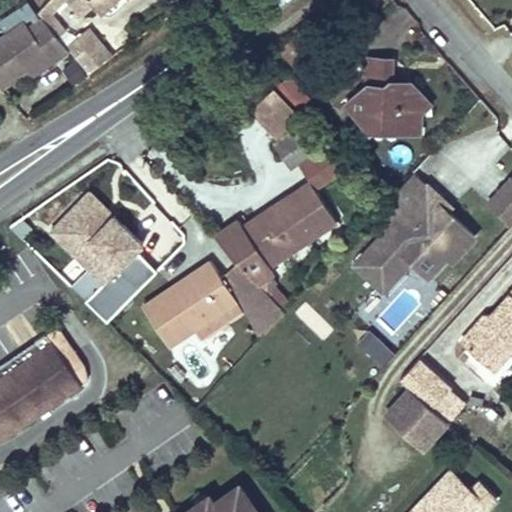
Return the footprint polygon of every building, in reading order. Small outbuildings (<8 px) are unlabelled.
[(49,11),(60,0),(48,0),(44,5),(49,11)] [(68,0),(81,14),(92,4),(101,14),(115,0),(68,0)] [(49,11),(44,5),(38,11),(38,12),(58,36),(66,30),(49,11)] [(65,42),(87,72),(111,55),(89,25),(65,42)] [(321,38),(311,25),(302,33),(312,46),(321,38)] [(319,58),(299,34),(281,49),(301,73),(319,58)] [(422,111),(413,102),(422,93),(409,79),(400,87),(392,78),(393,58),(368,57),(367,85),(346,102),(372,131),(399,133),(399,130),(420,131),(422,112),(422,111)] [(400,87),(409,79),(392,78),(400,87)] [(302,115),(274,86),(251,109),(279,138),(302,115)] [(431,103),(422,93),(413,102),(422,111),(422,112),(431,103)] [(270,264),(337,219),(316,188),(351,164),(330,143),(313,154),(310,149),(299,133),(295,128),(274,142),(292,168),(299,163),(311,180),(244,225),(240,218),(215,235),(238,261),(257,282),(272,271),(274,270),(270,264)] [(317,144),(307,128),(299,133),(310,149),(317,144)] [(424,189),(410,175),(369,220),(384,233),(404,211),(424,189)] [(511,177),(509,175),(483,201),(509,226),(511,222),(511,177)] [(104,320),(162,267),(87,186),(43,226),(84,271),(71,283),(104,320)] [(462,249),(475,234),(424,189),(404,211),(419,224),(399,246),(409,256),(414,260),(429,274),(456,244),(462,249)] [(404,211),(384,233),(399,246),(419,224),(404,211)] [(384,233),(347,274),(371,295),(390,275),(395,280),(414,260),(409,256),(399,246),(384,233)] [(452,260),(462,249),(456,244),(447,255),(452,260)] [(202,335),(242,309),(236,299),(237,299),(261,336),(285,312),(284,311),(266,291),(257,282),(238,261),(222,276),(211,259),(196,269),(201,276),(168,297),(164,291),(143,305),(169,344),(196,326),(202,335)] [(168,297),(201,276),(196,269),(164,291),(168,297)] [(274,283),(278,280),(272,271),(257,282),(266,291),(274,283)] [(395,280),(390,275),(371,295),(377,300),(395,280)] [(292,303),(274,283),(266,291),(284,311),(292,303)] [(493,370),(511,349),(511,291),(491,314),(485,322),(477,323),(461,341),(493,370)] [(485,322),(491,314),(484,314),(477,323),(485,322)] [(357,344),(382,366),(395,351),(370,329),(357,344)] [(82,383),(47,333),(0,364),(0,438),(18,426),(0,398),(0,376),(32,355),(61,397),(82,383)] [(460,345),(453,353),(487,382),(494,374),(460,345)] [(61,397),(32,355),(0,376),(0,398),(18,426),(61,397)] [(465,400),(418,357),(400,378),(447,420),(465,400)] [(465,511),(476,502),(476,492),(471,488),(451,469),(409,511),(465,511)] [(481,511),(496,496),(479,479),(471,488),(476,492),(476,502),(466,511),(481,511)] [(258,511),(239,484),(214,501),(212,498),(201,506),(199,502),(186,511),(187,511),(258,511)] [(201,506),(212,498),(209,495),(199,502),(201,506)]
